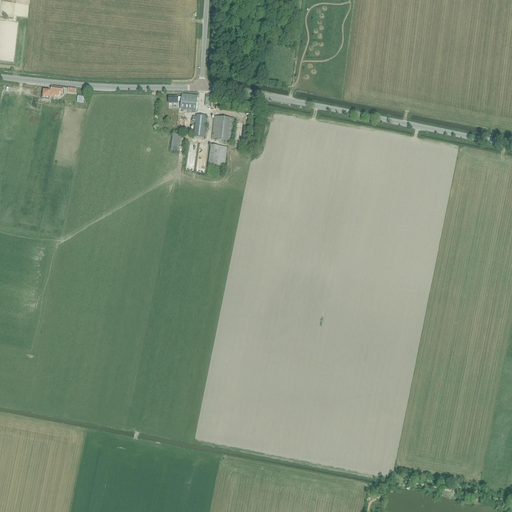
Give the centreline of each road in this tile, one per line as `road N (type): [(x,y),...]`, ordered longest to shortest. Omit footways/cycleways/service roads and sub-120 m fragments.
road 1 (tertiary): [(511,146),(202,88)]
road 2 (tertiary): [(202,88),(0,77)]
